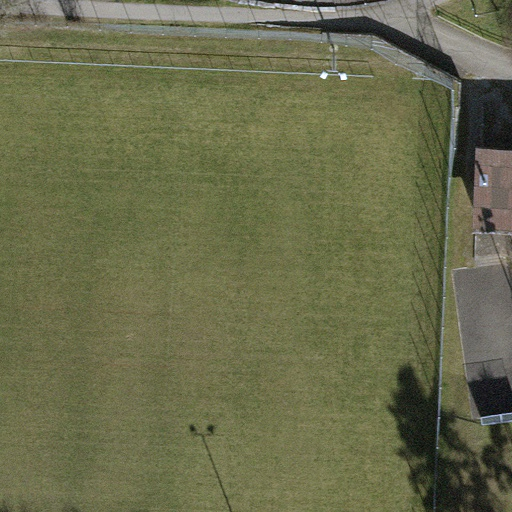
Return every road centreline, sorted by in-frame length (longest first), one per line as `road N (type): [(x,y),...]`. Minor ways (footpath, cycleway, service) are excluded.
road 1 (track): [(474,56),(464,268)]
road 2 (unclassified): [(511,69),(382,13)]
